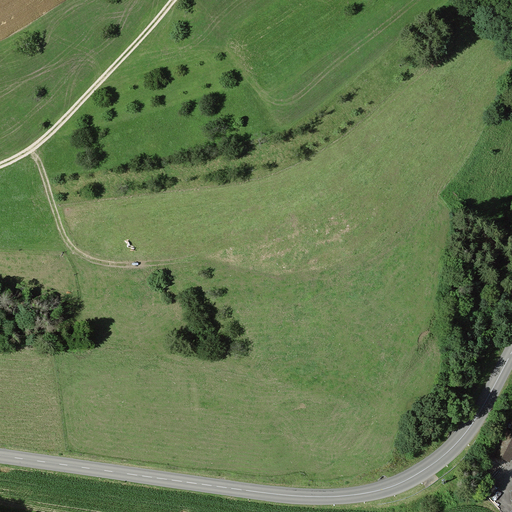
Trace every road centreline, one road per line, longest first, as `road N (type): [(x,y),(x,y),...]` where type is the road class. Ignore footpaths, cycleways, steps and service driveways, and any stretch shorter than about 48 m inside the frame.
road 1 (tertiary): [(0,455),(272,493),(359,494),(400,483),(459,439),(511,351)]
road 2 (track): [(172,0),(36,144),(0,164)]
road 3 (track): [(30,148),(77,252),(98,261),(165,262)]
